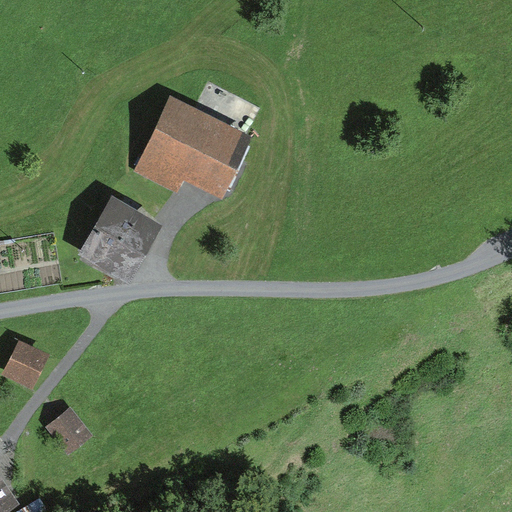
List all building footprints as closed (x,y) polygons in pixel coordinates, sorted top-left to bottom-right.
[(179,168),(218,186),(243,130),(171,98),(140,166),(173,181),(179,168)] [(126,268),(154,218),(112,194),(83,244),(126,268)] [(30,377),(42,350),(21,340),(8,367),(30,377)] [(88,429),(70,407),(63,412),(56,418),(50,423),(68,445),(88,429)] [(0,503),(11,496),(0,480),(0,503)]
